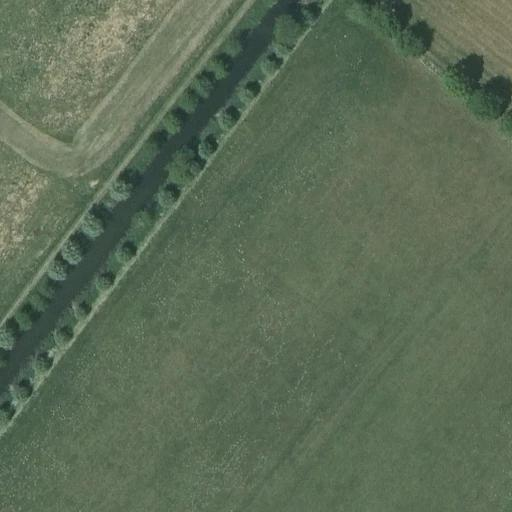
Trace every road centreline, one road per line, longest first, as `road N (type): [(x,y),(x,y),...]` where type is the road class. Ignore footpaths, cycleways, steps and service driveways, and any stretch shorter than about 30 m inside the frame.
road 1 (track): [(236,511),(511,211)]
road 2 (track): [(232,0),(0,310)]
